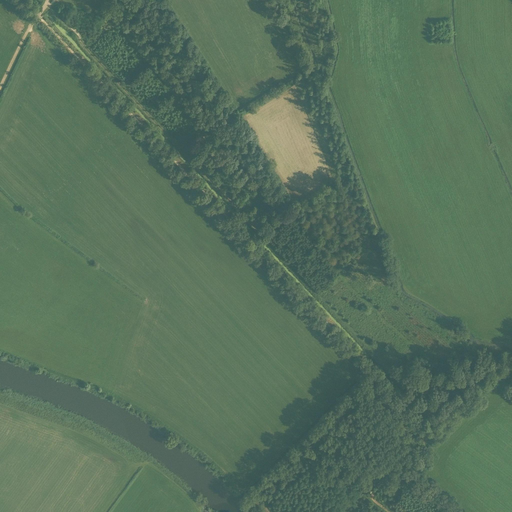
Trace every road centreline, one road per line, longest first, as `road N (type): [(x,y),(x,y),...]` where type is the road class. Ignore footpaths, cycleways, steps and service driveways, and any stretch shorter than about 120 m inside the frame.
road 1 (track): [(47,0),(37,14),(360,357),(369,390),(415,449),(374,495),(392,511)]
road 2 (track): [(137,300),(0,187)]
